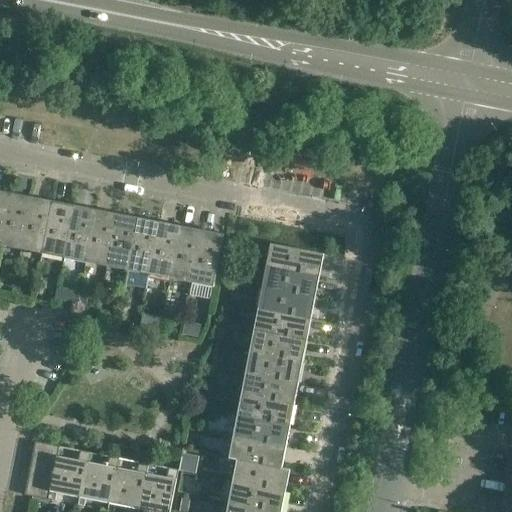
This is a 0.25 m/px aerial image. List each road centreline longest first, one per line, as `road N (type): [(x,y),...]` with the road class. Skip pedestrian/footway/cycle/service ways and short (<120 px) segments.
road 1 (residential): [(317,511),(340,401),(357,224),(0,150)]
road 2 (secondary): [(39,0),(467,83)]
road 3 (tertiary): [(410,371),(467,83)]
road 4 (residential): [(0,466),(23,330)]
road 5 (tertiary): [(386,484),(402,465),(417,386),(410,371)]
